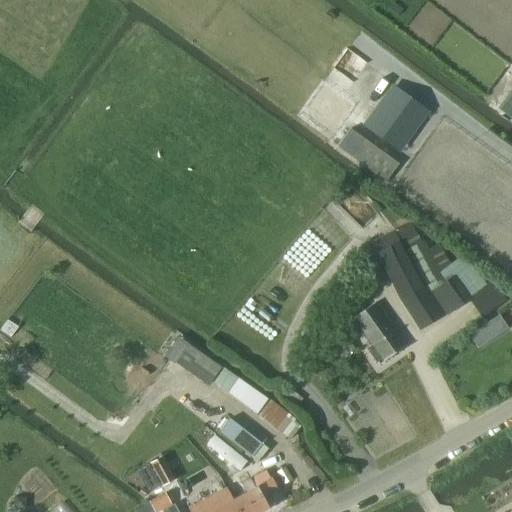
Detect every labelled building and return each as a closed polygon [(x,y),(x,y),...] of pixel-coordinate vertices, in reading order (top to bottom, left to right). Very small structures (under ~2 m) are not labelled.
[(347,49),(334,67),(354,81),(367,62),(347,49)] [(392,87),(364,127),(398,152),(427,112),(392,87)] [(511,92),(501,107),(511,115),(511,92)] [(350,129),(337,146),(386,182),(399,165),(350,129)] [(445,316),(469,301),(482,319),(506,301),(491,282),(486,286),(470,265),(464,270),(458,259),(449,265),(438,244),(427,249),(423,241),(420,243),(409,223),(394,232),(393,230),(371,242),(394,290),(419,330),(444,314),(445,316)] [(378,365),(405,346),(374,303),(353,318),(372,345),(366,349),(378,365)] [(348,342),(336,350),(342,358),(354,350),(348,342)] [(221,368),(188,345),(175,363),(208,386),(221,368)] [(224,369),(214,383),(228,393),(238,379),(224,369)] [(238,379),(228,393),(257,415),(290,440),(299,427),(294,422),(295,421),(267,400),(238,379)] [(302,399),(289,389),(283,396),(296,407),(302,399)] [(262,445),(230,419),(219,432),(251,458),(262,445)] [(164,459),(152,466),(163,487),(175,480),(164,459)] [(266,472),(250,480),(255,489),(256,488),(271,480),(266,472)] [(233,501),(238,511),(262,511),(268,509),(261,496),(275,489),(271,480),(256,488),(256,489),(255,489),(250,480),(242,485),(246,494),(233,501)] [(226,488),(188,509),(189,511),(238,511),(233,501),(226,488)] [(15,498),(15,506),(18,508),(25,509),(25,498),(15,498)]
